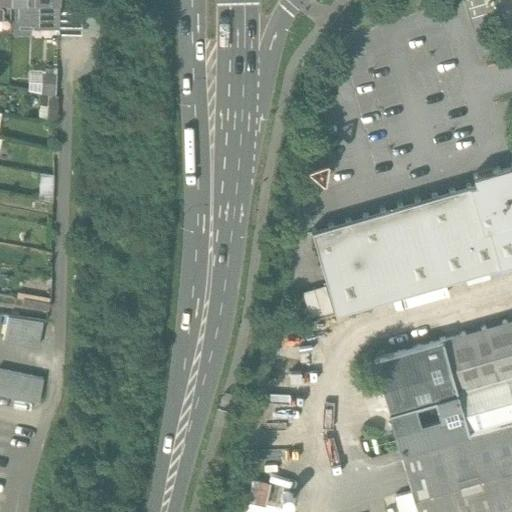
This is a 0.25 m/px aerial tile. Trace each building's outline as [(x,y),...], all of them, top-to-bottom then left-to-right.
[(32,0),(9,0),(9,2),(18,2),(17,20),(32,20),(32,0)] [(32,0),(32,20),(32,36),(35,36),(36,41),(58,41),(58,36),(58,12),(58,0),(32,0)] [(81,13),(58,12),(58,36),(81,36),(81,13)] [(56,75),(29,74),(28,92),(41,95),(55,97),(56,75)] [(41,95),(38,119),(56,121),(59,103),(57,103),(57,97),(55,97),(41,95)] [(474,182),(311,229),(334,312),(511,260),(511,162),(505,165),(472,174),(474,182)] [(309,317),(332,311),(325,284),(301,291),(309,317)] [(7,319),(3,343),(38,349),(43,325),(7,319)] [(511,511),(511,319),(365,362),(369,376),(377,373),(412,493),(407,494),(412,511),(511,511)] [(43,381),(0,373),(0,398),(38,405),(43,381)]
